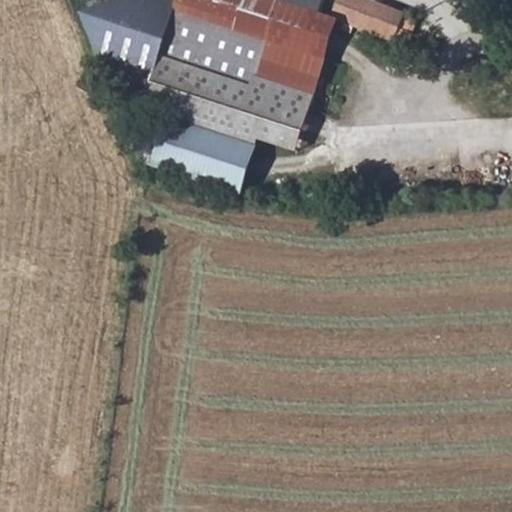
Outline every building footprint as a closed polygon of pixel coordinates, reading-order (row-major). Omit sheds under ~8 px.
[(168,85),(192,7),(164,0),(150,0),(105,16),(129,72),(168,85)] [(336,22),(343,0),(193,0),(192,7),(168,85),(160,110),(175,115),(275,145),(312,157),(354,28),(336,22)] [(359,0),(351,19),(379,29),(391,5),(380,0),(359,0)] [(379,29),(380,33),(409,46),(414,37),(422,40),(430,23),(391,5),(379,29)] [(275,145),(175,115),(158,169),(258,199),(275,145)]
